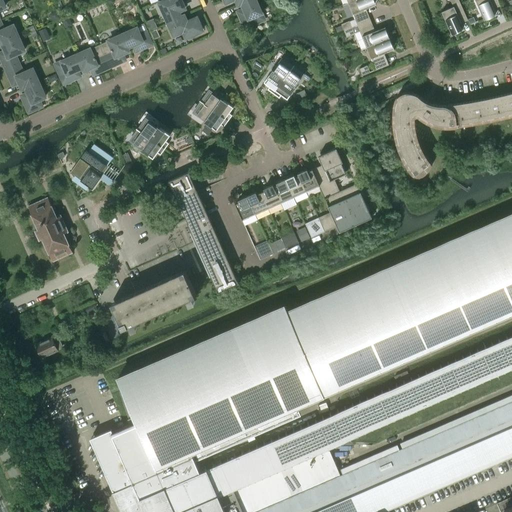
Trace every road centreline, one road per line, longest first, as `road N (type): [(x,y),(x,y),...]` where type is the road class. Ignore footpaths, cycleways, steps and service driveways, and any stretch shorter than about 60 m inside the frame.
road 1 (residential): [(223,40),(5,137),(0,126)]
road 2 (residential): [(335,232),(250,269),(216,188),(278,161)]
road 3 (residential): [(0,311),(114,258)]
